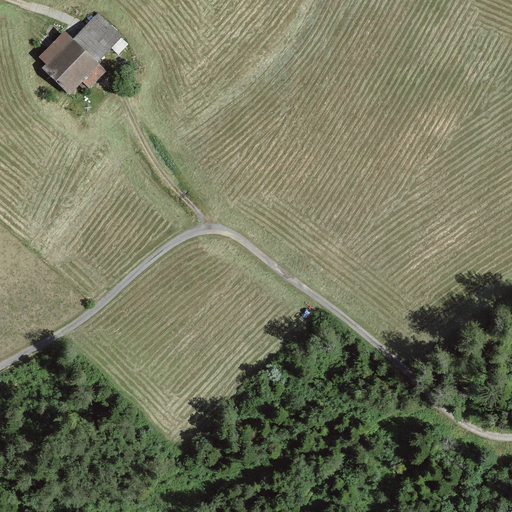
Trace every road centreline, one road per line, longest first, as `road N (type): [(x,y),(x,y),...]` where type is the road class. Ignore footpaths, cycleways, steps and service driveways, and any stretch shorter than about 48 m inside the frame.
road 1 (track): [(0,365),(67,329),(186,232),(227,233),(256,245),(419,382),(485,424),(511,427)]
road 2 (track): [(214,233),(159,165),(111,83)]
